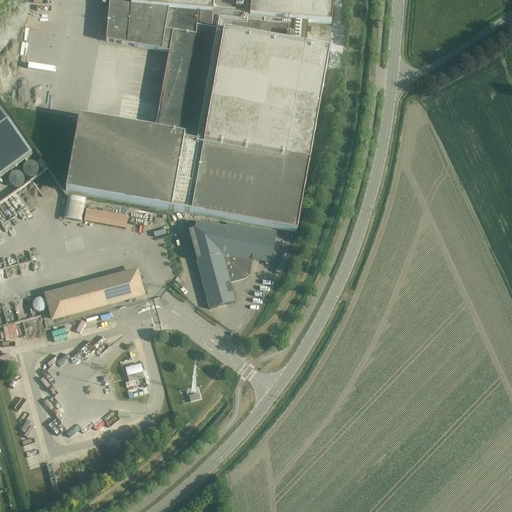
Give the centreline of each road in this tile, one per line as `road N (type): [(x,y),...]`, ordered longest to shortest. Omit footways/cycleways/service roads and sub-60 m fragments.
road 1 (unclassified): [(156,511),(274,392),(343,279),(376,182),(393,77)]
road 2 (unclassified): [(393,77),(426,72),(511,18)]
